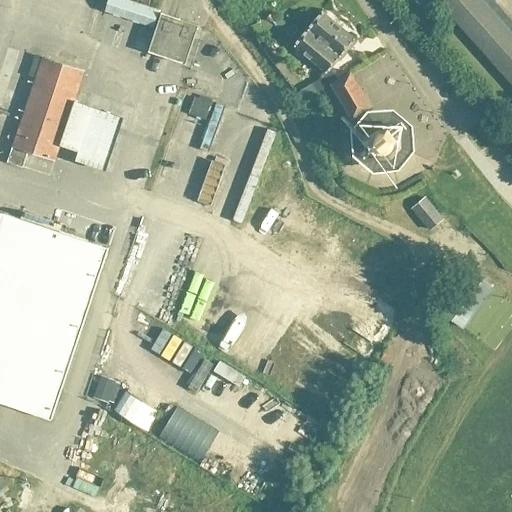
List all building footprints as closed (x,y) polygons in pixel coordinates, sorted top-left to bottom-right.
[(164,61),(185,68),(198,29),(177,22),(157,15),(158,12),(145,8),(147,0),(108,0),(104,13),(152,29),(144,54),(164,61)] [(511,22),(493,2),(495,0),(436,0),(511,84),(511,22)] [(330,86),(338,81),(329,70),(353,40),(321,14),(294,48),(325,73),(320,81),(309,87),(296,94),(301,104),(313,96),(330,86)] [(54,162),(58,147),(73,102),(83,73),(34,57),(27,77),(33,80),(11,147),(6,164),(21,169),(27,153),(54,162)] [(350,74),(338,81),(330,86),(351,121),(358,116),(367,131),(364,134),(363,134),(363,136),(363,149),(364,151),(374,160),(373,160),(376,161),(389,161),(391,160),(399,151),(400,151),(401,148),(400,148),(400,135),(399,133),(390,124),(388,123),(388,124),(375,124),(373,124),(373,125),(372,125),(365,113),(371,109),(350,74)] [(106,113),(73,102),(58,147),(78,153),(75,162),(87,166),(105,173),(123,119),(106,113)] [(441,220),(429,205),(423,198),(409,210),(428,231),(441,220)] [(0,214),(0,404),(49,421),(106,250),(0,214)] [(471,275),(442,313),(463,329),(492,291),(471,275)] [(94,401),(113,405),(117,388),(98,384),(94,401)] [(145,438),(157,417),(123,398),(111,419),(145,438)] [(108,510),(116,489),(95,481),(87,502),(108,510)]
